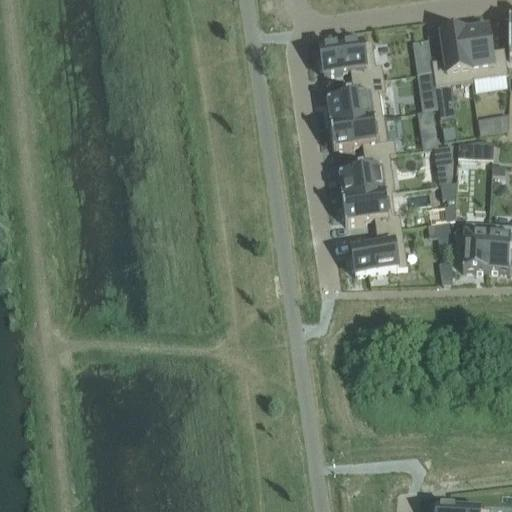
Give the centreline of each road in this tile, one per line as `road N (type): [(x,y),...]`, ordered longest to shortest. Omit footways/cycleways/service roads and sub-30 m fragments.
road 1 (residential): [(304,32),(299,52),(334,295)]
road 2 (residential): [(304,32),(511,0)]
